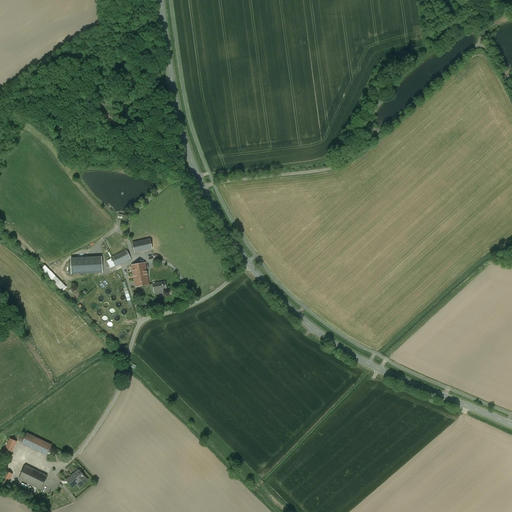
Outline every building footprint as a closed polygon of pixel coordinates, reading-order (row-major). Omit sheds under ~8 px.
[(149,239),(132,243),(135,253),(152,249),(149,239)] [(126,251),(111,258),(111,259),(115,266),(115,267),(130,259),(126,251)] [(71,258),(72,274),(102,272),(101,260),(101,257),(71,258)] [(145,263),(132,265),(135,287),(148,285),(145,263)] [(165,282),(152,284),(154,293),(166,291),(165,282)] [(51,445),(26,433),(24,438),(21,444),(46,456),(51,445)] [(17,442),(10,439),(4,451),(11,454),(17,442)] [(47,476),(26,466),(25,466),(19,479),(39,489),(41,489),(47,476)] [(80,487),(82,486),(82,485),(88,481),(79,470),(67,480),(73,488),(77,484),(80,487)] [(0,484),(6,487),(12,474),(6,471),(0,483),(0,484)]
